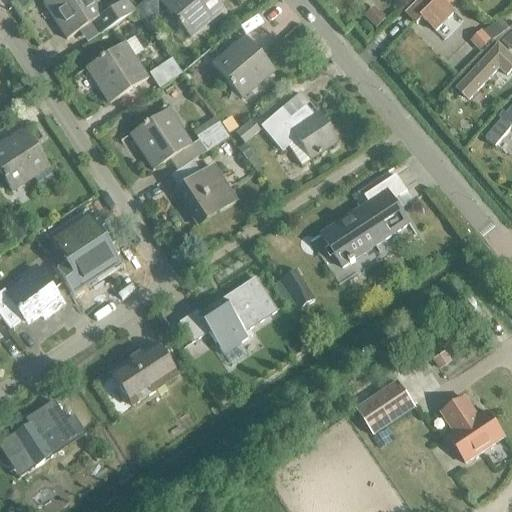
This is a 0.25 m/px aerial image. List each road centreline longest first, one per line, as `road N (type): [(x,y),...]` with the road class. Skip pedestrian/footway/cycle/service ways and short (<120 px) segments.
road 1 (residential): [(0,26),(170,283),(0,396)]
road 2 (residential): [(511,274),(292,0)]
